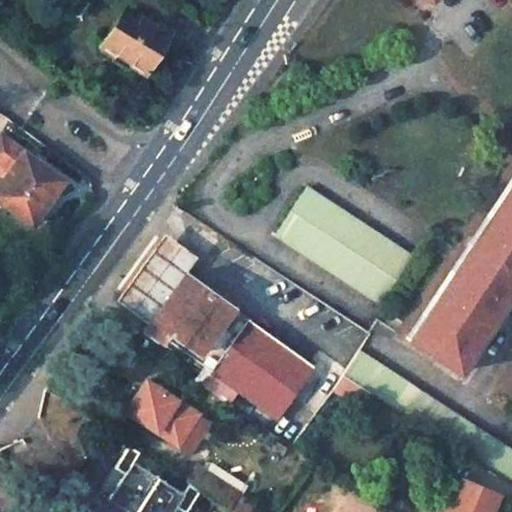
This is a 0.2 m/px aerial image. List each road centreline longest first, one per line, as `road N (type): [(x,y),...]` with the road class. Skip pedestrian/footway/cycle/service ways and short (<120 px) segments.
road 1 (primary): [(0,390),(159,188)]
road 2 (primary): [(159,188),(279,0)]
road 3 (residential): [(159,188),(0,79)]
